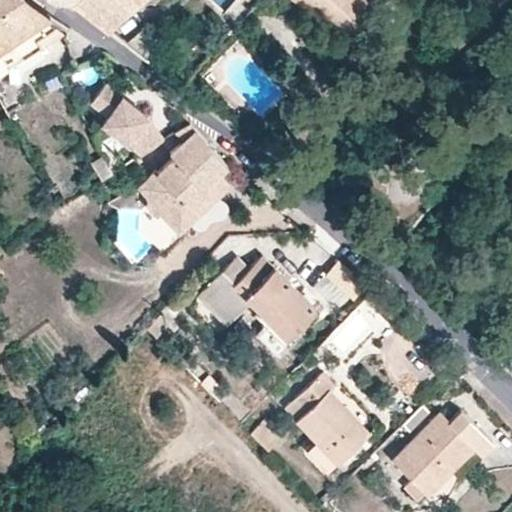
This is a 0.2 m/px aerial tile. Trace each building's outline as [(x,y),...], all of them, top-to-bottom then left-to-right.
[(0,0),(0,41),(41,16),(48,11),(33,0),(0,0)] [(129,0),(74,0),(103,23),(129,0)] [(363,0),(300,0),(340,32),(363,0)] [(0,68),(39,43),(35,37),(54,25),(41,16),(0,41),(0,68)] [(41,47),(64,32),(54,25),(35,37),(39,43),(41,47)] [(162,39),(147,27),(129,43),(146,56),(162,39)] [(66,83),(60,71),(33,82),(37,89),(44,86),(49,90),(66,83)] [(146,115),(104,84),(90,103),(106,115),(101,122),(140,151),(163,136),(153,123),(144,130),(140,127),(146,115)] [(153,123),(146,115),(140,127),(144,130),(153,123)] [(167,147),(172,155),(155,169),(153,168),(136,182),(147,196),(174,230),(225,186),(213,171),(224,164),(189,120),(172,131),(178,139),(167,147)] [(112,170),(101,153),(91,159),(101,177),(112,170)] [(260,191),(266,197),(274,190),(268,185),(266,187),(260,191)] [(314,307),(262,254),(250,266),(234,282),(221,269),(197,293),(227,323),(251,299),(269,318),(285,335),(299,321),(314,307)] [(250,266),(237,254),(221,269),(234,282),(250,266)] [(354,296),(365,282),(338,259),(326,272),(354,296)] [(329,279),(322,288),(343,303),(350,295),(329,279)] [(145,326),(156,337),(169,321),(159,310),(145,326)] [(285,335),(269,318),(255,332),(275,353),(303,325),(299,321),(285,335)] [(508,349),(511,343),(511,329),(500,321),(490,337),(508,349)] [(324,350),(318,344),(312,350),(319,356),(324,350)] [(370,431),(328,385),(332,381),(323,371),(287,404),(317,437),(306,448),(326,470),(370,431)] [(448,420),(460,408),(452,399),(439,411),(448,420)] [(410,430),(430,410),(423,403),(402,423),(410,430)] [(426,491),(472,445),(481,453),(493,441),(460,408),(448,420),(439,411),(393,458),(412,476),(425,490),(426,491)] [(284,434),(265,416),(250,431),(269,449),(284,434)] [(379,455),(374,451),(366,459),(371,463),(379,455)] [(371,463),(366,459),(362,463),(366,468),(371,463)] [(425,490),(412,476),(404,484),(418,498),(425,490)]
